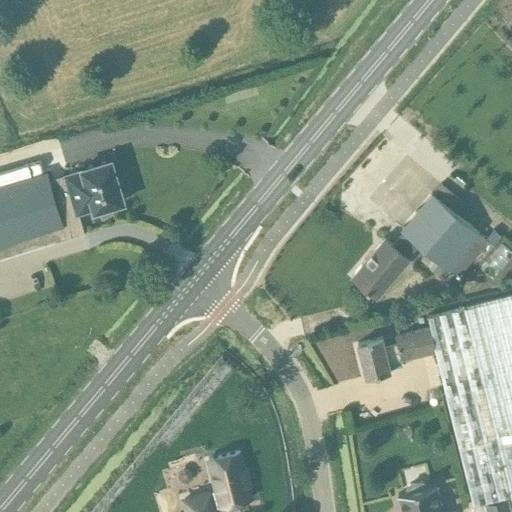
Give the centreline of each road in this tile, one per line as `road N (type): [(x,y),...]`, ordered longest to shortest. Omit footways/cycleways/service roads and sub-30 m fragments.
road 1 (secondary): [(192,282),(431,0)]
road 2 (secondary): [(0,511),(192,282)]
road 3 (unclassified): [(324,511),(313,437),(282,366),(192,282)]
